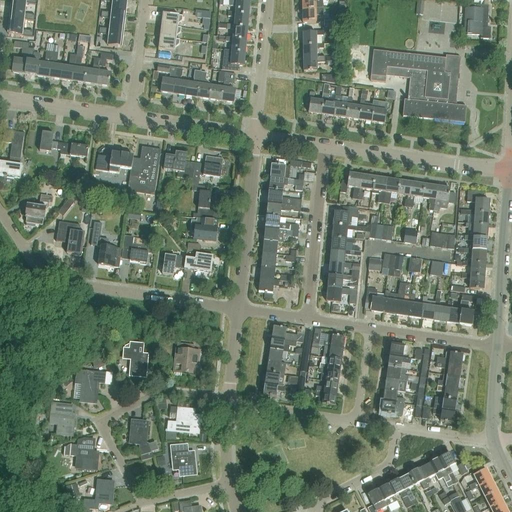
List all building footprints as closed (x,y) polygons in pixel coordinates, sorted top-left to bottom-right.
[(112,14),(125,15),(126,0),(101,0),(102,1),(113,3),(112,14)] [(236,15),(248,16),(250,3),(237,2),(237,1),(229,0),(229,4),(237,5),(236,13),(236,15)] [(302,0),(302,11),(316,11),(316,9),(323,9),(323,3),(327,3),(328,0),(302,0)] [(24,16),(26,4),(12,2),(10,19),(24,20),(34,21),(34,17),(24,16)] [(489,40),(490,29),(486,28),(487,6),(465,5),(464,36),(479,36),(479,40),(489,40)] [(316,16),(323,15),(323,9),(316,9),(316,11),(302,11),(303,24),(316,23),(316,16)] [(123,32),(125,15),(112,14),(101,13),(100,18),(111,19),(110,30),(123,32)] [(236,18),(235,26),(235,28),(247,29),(248,16),(236,15),(236,13),(228,13),(228,17),(236,18)] [(163,14),(161,26),(181,29),(181,28),(178,28),(178,24),(179,24),(182,21),(182,17),(183,17),(183,16),(163,14)] [(24,20),(10,19),(8,35),(32,38),(32,33),(23,32),(24,20)] [(338,20),(324,21),(324,27),(329,27),(329,31),(336,31),(336,27),(338,27),(338,20)] [(246,41),(247,29),(235,28),(235,26),(227,25),(227,26),(218,25),(217,29),(234,30),(233,39),(233,40),(246,41)] [(181,29),(161,26),(160,38),(180,41),(180,40),(176,40),(177,36),(180,33),(181,29)] [(108,47),(121,49),(123,32),(110,30),(99,29),(98,34),(109,35),(108,47)] [(316,47),(316,45),(316,37),(324,36),(324,32),(316,32),(316,33),(303,34),(303,47),(316,47)] [(233,43),(232,51),(232,53),(245,54),(246,41),(233,40),(233,39),(219,37),(219,42),(233,43)] [(180,41),(160,38),(158,51),(168,52),(175,53),(175,48),(176,48),(179,45),(179,41),(180,41)] [(27,55),(29,45),(14,43),(13,48),(22,49),(21,54),(27,55)] [(316,60),(317,58),(316,49),(324,49),(324,45),(316,45),(316,47),(303,47),(303,60),(316,60)] [(77,47),(76,57),(82,57),(83,58),(85,48),(77,47)] [(239,67),(244,67),(245,54),(232,53),(232,51),(225,51),(223,71),(239,73),(239,67)] [(38,63),(36,77),(48,79),(52,53),(46,52),(44,64),(38,63)] [(465,124),(466,113),(466,107),(456,106),(461,58),(451,57),(451,60),(388,53),(373,52),(370,82),(385,83),(386,73),(400,74),(399,78),(410,79),(408,102),(404,102),(402,118),(465,124)] [(48,79),(60,80),(62,67),(56,66),(58,54),(52,53),(48,79)] [(14,60),(12,73),(25,75),(28,56),(22,55),(21,61),(14,60)] [(28,56),(25,75),(36,77),(38,63),(32,62),(33,57),(28,56)] [(62,67),(60,80),(72,82),(76,57),(70,56),(69,68),(62,67)] [(72,82),(84,84),(86,70),(80,69),(82,57),(76,57),(72,82)] [(304,72),(317,72),(317,63),(324,63),(324,58),(317,58),(316,60),(303,60),(304,72)] [(86,70),(84,84),(96,86),(100,60),(94,59),(92,71),(86,70)] [(96,86),(108,88),(110,74),(99,72),(99,67),(105,68),(106,61),(100,60),(96,86)] [(169,81),(163,80),(161,93),(173,95),(177,68),(169,67),(169,68),(158,66),(157,72),(170,74),(169,81)] [(173,95),(185,97),(187,83),(180,82),(182,69),(177,68),(173,95)] [(187,83),(185,97),(197,99),(201,72),(195,71),(194,84),(187,83)] [(197,99),(209,100),(211,87),(211,85),(206,81),(206,75),(208,75),(208,73),(207,73),(201,72),(197,99)] [(211,87),(209,100),(221,102),(226,73),(220,72),(218,82),(224,83),(223,89),(211,87)] [(221,102),(233,104),(235,91),(229,90),(230,80),(235,81),(236,75),(226,73),(221,102)] [(321,115),(334,117),(336,105),(334,104),(328,103),(330,92),(328,91),(329,86),(324,85),(324,87),(323,92),(323,95),(321,102),(323,103),(321,115)] [(334,117),(346,119),(348,107),(346,106),(339,105),(341,88),(337,87),(335,97),(334,104),(336,105),(334,117)] [(346,119),(359,121),(361,108),(359,108),(351,107),(354,90),(349,89),(348,98),(346,106),(348,107),(346,119)] [(308,113),(321,115),(323,103),(321,102),(314,101),(315,93),(310,93),(309,100),(310,101),(308,113)] [(361,108),(359,121),(371,123),(373,110),(372,110),(373,105),(365,104),(365,101),(360,100),(359,108),(361,108)] [(386,112),(376,110),(377,103),(373,102),(373,105),(372,110),(373,110),(371,123),(384,125),(386,112)] [(20,179),(22,166),(20,165),(25,134),(4,131),(2,143),(12,144),(9,163),(0,162),(0,175),(3,176),(3,177),(7,178),(7,177),(20,179)] [(58,143),(53,143),(54,135),(42,133),(40,152),(51,154),(52,150),(56,151),(58,143)] [(89,148),(62,144),(58,143),(56,151),(61,151),(61,155),(70,157),(87,159),(89,148)] [(128,193),(154,196),(161,151),(142,148),(140,163),(133,162),(134,157),(132,157),(130,170),(131,171),(128,193)] [(193,186),(195,186),(198,165),(186,163),(187,155),(176,153),(175,158),(168,157),(166,171),(179,173),(178,178),(193,181),(193,186)] [(130,170),(132,157),(112,154),(111,158),(97,156),(95,171),(119,175),(120,169),(130,170)] [(205,166),(198,165),(195,186),(198,187),(200,176),(221,179),(223,160),(206,158),(205,166)] [(270,178),(284,180),(285,167),(271,165),(270,178)] [(358,201),(362,176),(349,174),(348,182),(347,188),(358,189),(357,193),(356,193),(354,200),(358,201)] [(363,190),(372,192),(373,192),(375,178),(362,176),(358,201),(362,202),(363,194),(362,194),(363,190)] [(284,180),(270,178),(269,191),(283,193),(283,187),(287,187),(288,180),(284,180)] [(379,197),(378,204),(383,205),(387,180),(375,178),(373,192),(372,192),(372,196),(379,197)] [(88,190),(89,181),(83,180),(83,184),(76,184),(76,189),(88,190)] [(399,182),(387,180),(383,205),(388,206),(389,198),(387,198),(388,194),(397,195),(399,182)] [(409,208),(412,184),(399,182),(397,195),(408,197),(407,201),(405,200),(404,208),(409,208)] [(422,204),(423,199),(425,186),(412,184),(409,208),(413,209),(414,203),(422,204)] [(200,193),(198,215),(198,216),(217,218),(218,214),(210,213),(212,194),(206,193),(206,188),(193,186),(192,192),(200,193)] [(434,212),(438,188),(425,186),(423,199),(433,201),(433,204),(431,204),(430,212),(434,212)] [(448,203),(450,190),(438,188),(434,212),(433,218),(437,218),(439,205),(437,205),(438,201),(448,203)] [(283,193),(269,191),(267,203),(301,207),(301,201),(282,199),(283,193)] [(488,214),(489,201),(484,201),(485,193),(467,192),(466,203),(475,203),(475,212),(475,214),(488,214)] [(51,209),(53,197),(40,196),(39,207),(27,205),(25,218),(26,218),(25,223),(41,225),(41,226),(42,226),(45,209),(51,209)] [(62,217),(75,201),(70,197),(57,213),(62,217)] [(165,203),(157,202),(155,215),(162,216),(165,203)] [(301,207),(267,203),(266,216),(280,218),(281,211),(300,213),(301,207)] [(352,218),(357,219),(357,210),(343,208),(342,214),(335,213),(333,226),(347,228),(347,226),(351,227),(352,218)] [(141,212),(129,211),(128,219),(139,221),(141,212)] [(475,214),(475,212),(461,211),(461,215),(475,216),(474,225),(474,226),(488,227),(488,214),(475,214)] [(215,242),(217,218),(198,216),(198,215),(194,215),(193,219),(198,219),(196,240),(215,242)] [(280,218),(266,216),(265,229),(282,231),(285,231),(293,232),(298,232),(299,226),(280,224),(280,218)] [(81,257),(84,234),(79,233),(80,226),(59,223),(56,243),(67,244),(66,254),(81,257)] [(94,223),(91,246),(98,247),(102,225),(94,223)] [(474,229),(473,237),(473,239),(487,239),(488,227),(474,226),(474,225),(465,224),(465,228),(474,229)] [(355,227),(355,231),(365,233),(364,240),(369,239),(371,225),(367,227),(367,228),(355,227)] [(375,240),(377,226),(371,225),(369,239),(375,240)] [(333,226),(332,239),(345,240),(346,239),(352,239),(352,231),(355,231),(355,227),(351,227),(347,226),(347,228),(333,226)] [(383,227),(377,226),(375,240),(381,240),(383,227)] [(389,228),(383,227),(381,240),(387,241),(389,228)] [(282,231),(265,229),(264,242),(278,243),(281,243),(282,235),(284,235),(285,231),(282,231)] [(403,243),(415,245),(417,233),(405,231),(403,243)] [(473,239),(473,237),(464,236),(464,241),(473,241),(472,250),(472,251),(486,252),(487,239),(473,239)] [(124,237),(121,260),(130,261),(130,262),(147,265),(149,254),(152,255),(153,248),(132,245),(133,238),(124,237)] [(101,247),(98,266),(119,269),(121,250),(107,248),(108,241),(100,239),(99,247),(101,247)] [(344,253),(344,251),(345,243),(354,244),(354,240),(352,239),(346,239),(345,240),(332,239),(331,252),(344,253)] [(423,239),(422,246),(428,248),(430,240),(423,239)] [(262,254),(276,256),(278,243),(264,242),(262,254)] [(472,251),(472,250),(464,249),(463,253),(472,254),(472,263),(471,264),(485,265),(486,252),(472,251)] [(331,252),(330,264),(343,266),(343,264),(344,256),(359,257),(358,259),(361,260),(361,253),(359,253),(353,252),(344,251),(344,253),(331,252)] [(261,267),(275,268),(276,256),(262,254),(261,267)] [(195,260),(189,259),(187,270),(211,274),(213,257),(196,255),(195,260)] [(381,273),(388,274),(390,256),(384,255),(381,273)] [(175,268),(187,270),(189,259),(186,259),(185,263),(176,262),(177,257),(165,256),(162,275),(173,277),(175,268)] [(394,271),(396,257),(390,256),(388,274),(394,274),(394,271)] [(396,257),(394,271),(401,272),(403,258),(396,257)] [(369,269),(369,270),(380,271),(382,261),(370,259),(369,269)] [(471,264),(472,263),(463,262),(463,263),(462,267),(471,267),(471,275),(471,277),(484,278),(485,265),(471,264)] [(342,278),(342,277),(343,269),(351,270),(352,265),(343,264),(343,266),(330,264),(329,277),(342,278)] [(359,278),(360,266),(353,265),(351,278),(353,278),(359,278)] [(260,279),(274,281),(275,268),(261,267),(260,279)] [(471,277),(471,275),(462,275),(462,279),(470,280),(470,290),(483,291),(484,278),(471,277)] [(341,291),(341,289),(342,282),(350,282),(351,278),(342,277),(342,278),(329,277),(327,289),(341,291)] [(258,293),(273,294),(273,293),(272,293),(273,287),(278,287),(279,282),(274,281),(260,279),(258,293)] [(356,305),(357,291),(341,289),(341,291),(327,289),(326,302),(340,304),(341,296),(350,297),(349,305),(356,305)] [(376,299),(377,291),(368,289),(365,310),(371,311),(370,312),(383,314),(385,301),(384,301),(376,299)] [(398,303),(397,302),(388,301),(389,293),(385,292),(384,301),(385,301),(383,314),(396,316),(398,303)] [(410,305),(409,304),(401,303),(402,295),(398,294),(397,302),(398,303),(396,316),(408,318),(410,305)] [(410,296),(409,304),(410,305),(408,318),(421,320),(423,306),(422,306),(414,305),(415,296),(412,296),(410,296)] [(462,296),(462,299),(462,303),(473,304),(474,297),(462,296)] [(435,308),(434,308),(426,307),(427,299),(423,298),(422,306),(423,306),(421,320),(433,322),(435,308)] [(448,310),(447,310),(439,309),(440,300),(436,300),(434,308),(435,308),(433,322),(446,324),(448,310)] [(461,312),(459,312),(451,311),(453,302),(448,302),(447,310),(448,310),(446,324),(459,325),(461,312)] [(461,312),(459,325),(472,327),(474,314),(464,312),(465,304),(461,303),(459,312),(461,312)] [(286,335),(286,329),(273,327),(271,339),(296,343),(297,337),(286,335)] [(318,349),(321,331),(315,330),(312,348),(318,349)] [(343,350),(345,338),(328,336),(327,343),(324,342),(323,347),(326,348),(330,348),(343,350)] [(296,343),(271,339),(270,350),(283,352),(284,346),(295,348),(296,343)] [(146,378),(148,356),(143,355),(143,346),(144,346),(144,345),(131,344),(125,350),(124,360),(132,361),(130,376),(146,378)] [(197,375),(200,353),(194,352),(195,346),(177,344),(175,367),(183,368),(182,373),(197,375)] [(404,347),(391,345),(389,357),(403,359),(403,354),(406,354),(407,348),(404,347)] [(330,353),(329,359),(342,361),(343,350),(330,348),(326,348),(326,352),(330,353)] [(268,362),(281,364),(283,352),(270,350),(268,362)] [(461,367),(463,355),(447,353),(446,359),(437,358),(436,363),(461,367)] [(389,357),(388,368),(401,369),(402,364),(410,365),(411,360),(403,359),(389,357)] [(95,370),(108,366),(106,358),(92,361),(95,370)] [(320,364),(319,370),(340,373),(342,361),(329,359),(328,366),(320,364)] [(266,373),(279,375),(281,364),(268,362),(266,373)] [(444,376),(460,378),(461,367),(436,363),(436,368),(444,370),(444,376)] [(401,370),(401,369),(388,368),(386,379),(407,382),(408,377),(405,377),(406,371),(401,370)] [(338,384),(340,373),(319,370),(319,374),(322,374),(321,381),(325,382),(338,384)] [(94,384),(102,384),(101,389),(104,389),(106,374),(84,371),(83,372),(82,372),(81,372),(80,373),(79,373),(78,374),(78,375),(77,376),(77,377),(76,385),(82,385),(80,402),(96,404),(97,388),(94,387),(94,384)] [(264,385),(278,387),(279,375),(266,373),(264,385)] [(69,376),(62,382),(65,386),(72,380),(69,376)] [(437,387),(458,389),(460,378),(444,376),(443,382),(438,381),(437,387)] [(386,379),(384,390),(398,392),(398,386),(406,388),(407,382),(386,379)] [(325,382),(324,393),(337,395),(338,384),(325,382)] [(278,387),(264,385),(263,396),(276,399),(277,391),(285,393),(286,388),(278,387)] [(444,394),(443,399),(456,401),(458,389),(437,387),(436,392),(444,394)] [(384,390),(383,402),(404,405),(404,400),(397,399),(398,392),(384,390)] [(319,398),(318,404),(335,407),(337,395),(324,393),(317,392),(316,397),(319,398)] [(434,409),(455,412),(456,401),(443,399),(436,398),(434,405),(434,409)] [(404,405),(383,402),(381,414),(394,416),(395,409),(403,410),(404,405)] [(72,437),(74,415),(75,406),(52,404),(50,424),(58,425),(57,435),(72,437)] [(193,416),(194,412),(179,410),(179,409),(171,408),(170,414),(178,415),(177,425),(169,424),(168,431),(198,434),(200,417),(193,416)] [(430,410),(424,409),(422,419),(429,420),(430,410)] [(441,416),(440,422),(453,424),(455,412),(434,409),(433,415),(441,416)] [(147,424),(132,422),(130,444),(141,445),(140,456),(139,456),(141,462),(153,458),(151,451),(157,450),(155,443),(147,445),(145,444),(147,424)] [(166,433),(165,441),(176,442),(177,434),(166,433)] [(173,471),(180,470),(180,477),(196,475),(193,453),(184,454),(183,446),(170,447),(173,471)] [(96,471),(98,454),(91,453),(91,449),(93,449),(93,448),(78,447),(76,469),(96,471)] [(450,454),(440,459),(453,485),(459,482),(457,477),(455,478),(453,473),(454,472),(451,467),(456,465),(450,454)] [(164,457),(157,459),(159,467),(166,466),(164,457)] [(429,464),(435,476),(441,472),(449,488),(453,485),(440,459),(429,464)] [(472,461),(465,465),(468,471),(475,467),(472,461)] [(429,464),(419,470),(427,485),(431,483),(429,479),(435,476),(429,464)] [(467,474),(463,464),(457,467),(462,477),(467,474)] [(409,475),(414,486),(420,483),(424,491),(429,489),(427,485),(419,470),(409,475)] [(491,481),(486,470),(473,476),(479,487),(491,481)] [(409,475),(398,480),(412,507),(417,504),(409,489),(414,486),(409,475)] [(388,486),(394,497),(399,494),(407,509),(412,507),(398,480),(388,486)] [(484,498),(497,492),(491,481),(479,487),(484,498)] [(111,505),(113,488),(110,488),(111,483),(98,482),(96,501),(84,500),(83,510),(98,511),(98,504),(111,505)] [(77,485),(66,488),(69,500),(80,497),(77,485)] [(394,497),(388,486),(378,491),(386,507),(397,502),(394,497)] [(367,496),(373,507),(375,511),(377,511),(386,507),(378,491),(367,496)] [(469,502),(474,499),(470,492),(465,494),(469,502)] [(490,509),(502,503),(497,492),(484,498),(490,509)] [(444,506),(450,503),(444,493),(438,496),(444,506)] [(465,511),(459,498),(451,502),(455,511),(465,511)] [(200,511),(200,508),(192,509),(191,502),(179,503),(180,511),(200,511)] [(491,511),(507,511),(502,503),(490,509),(491,511)]
